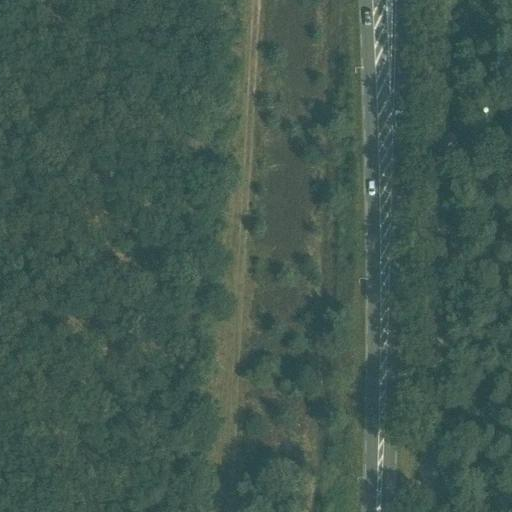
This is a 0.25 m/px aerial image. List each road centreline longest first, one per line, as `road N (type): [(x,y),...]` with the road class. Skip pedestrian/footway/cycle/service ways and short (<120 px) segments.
road 1 (unclassified): [(426,511),(441,0)]
road 2 (primary): [(378,511),(386,18)]
